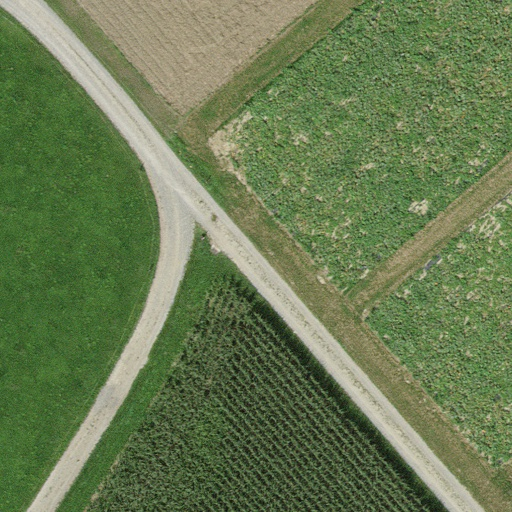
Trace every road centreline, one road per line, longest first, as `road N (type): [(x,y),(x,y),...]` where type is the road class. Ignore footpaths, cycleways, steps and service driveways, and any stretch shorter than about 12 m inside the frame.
road 1 (track): [(30,0),(469,511)]
road 2 (track): [(195,196),(167,304),(48,511)]
